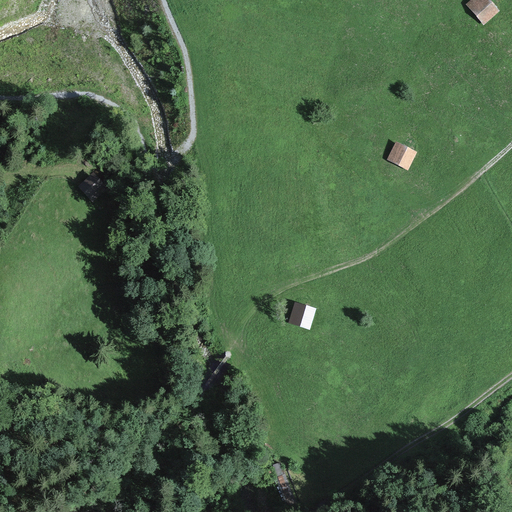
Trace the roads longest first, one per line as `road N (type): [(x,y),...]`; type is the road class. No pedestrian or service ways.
road 1 (track): [(511,379),(354,483),(335,511)]
road 2 (track): [(163,0),(189,70),(194,137),(167,161),(147,147)]
road 3 (track): [(0,96),(91,94),(138,116),(147,147)]
